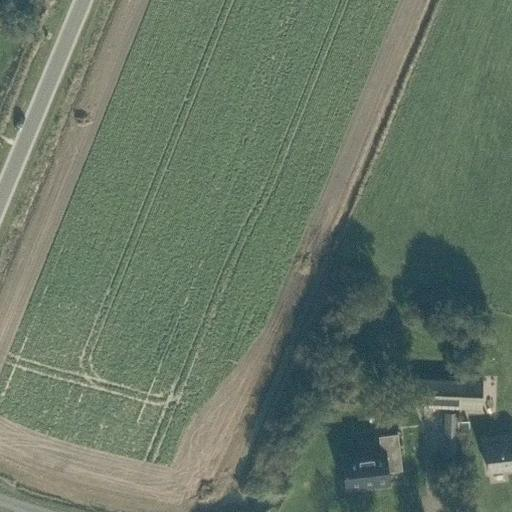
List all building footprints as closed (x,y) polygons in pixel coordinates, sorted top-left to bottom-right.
[(422,406),(459,409),(461,381),(423,378),(422,406)] [(461,381),(459,409),(481,410),(483,382),(461,381)] [(458,431),(469,431),(469,420),(458,421),(458,431)] [(382,456),(343,461),(347,491),(389,485),(388,473),(403,471),(398,435),(379,437),(382,456)] [(511,442),(485,446),(488,472),(511,468),(511,442)]
